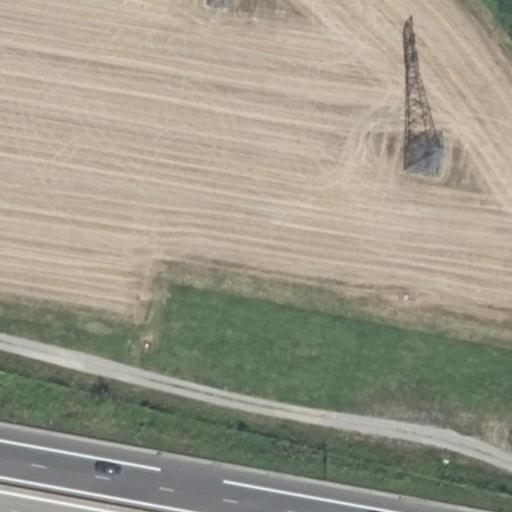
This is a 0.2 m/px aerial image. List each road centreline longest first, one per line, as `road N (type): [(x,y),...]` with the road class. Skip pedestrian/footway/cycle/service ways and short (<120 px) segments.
road 1 (track): [(511,465),(257,408),(0,335)]
road 2 (trunk): [(298,511),(0,458)]
